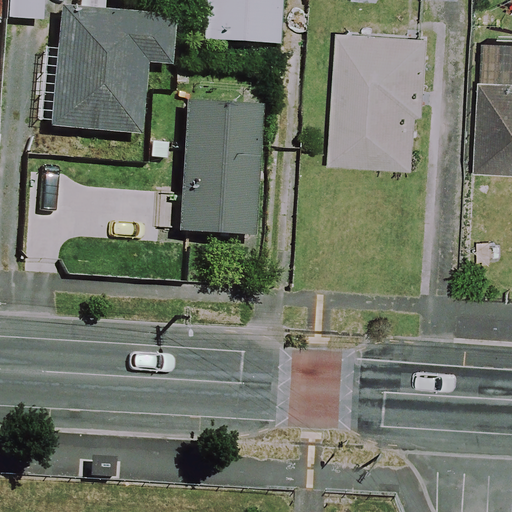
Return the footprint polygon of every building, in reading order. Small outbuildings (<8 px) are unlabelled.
[(38,25),(39,11),(39,0),(5,0),(4,23),(38,25)] [(198,0),(196,44),(271,49),(273,0),(198,0)] [(38,25),(33,115),(0,112),(0,156),(35,159),(37,131),(136,137),(140,66),(166,68),(169,19),(39,11),(38,25)] [(436,36),(341,31),(334,163),(413,167),(416,109),(432,110),(436,36)] [(511,44),(484,42),(476,170),(511,171),(511,44)] [(255,107),(180,104),(174,236),(249,239),(255,107)]
